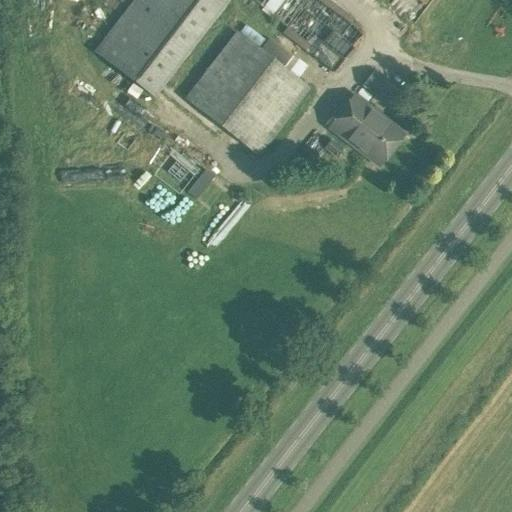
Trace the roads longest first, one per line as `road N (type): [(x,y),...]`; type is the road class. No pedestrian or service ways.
road 1 (primary): [(241,511),(511,166)]
road 2 (unknown): [(511,85),(426,59),(347,0)]
